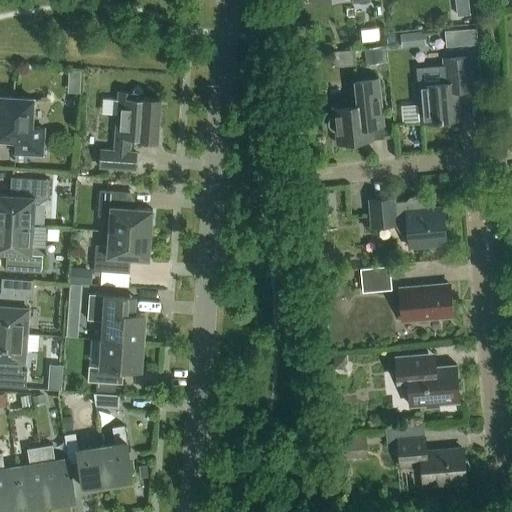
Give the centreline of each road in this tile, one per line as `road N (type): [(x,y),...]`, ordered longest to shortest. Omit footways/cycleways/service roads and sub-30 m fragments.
road 1 (unclassified): [(189,511),(226,0)]
road 2 (residential): [(511,478),(497,457),(477,164)]
road 3 (residential): [(329,179),(477,164)]
